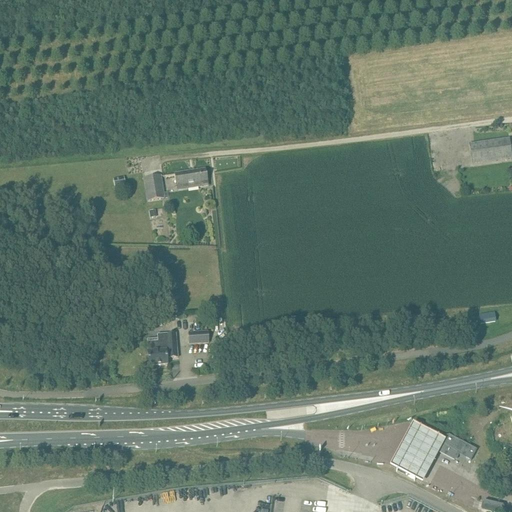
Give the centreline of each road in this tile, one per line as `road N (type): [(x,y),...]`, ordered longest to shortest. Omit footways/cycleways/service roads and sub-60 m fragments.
road 1 (unclassified): [(451,511),(363,472),(303,460),(44,487),(24,511)]
road 2 (unclassified): [(83,394),(440,352),(511,335)]
road 3 (primary): [(0,440),(200,434),(311,419),(407,394)]
road 4 (primary): [(407,394),(191,414),(4,413)]
road 5 (track): [(511,117),(138,163)]
